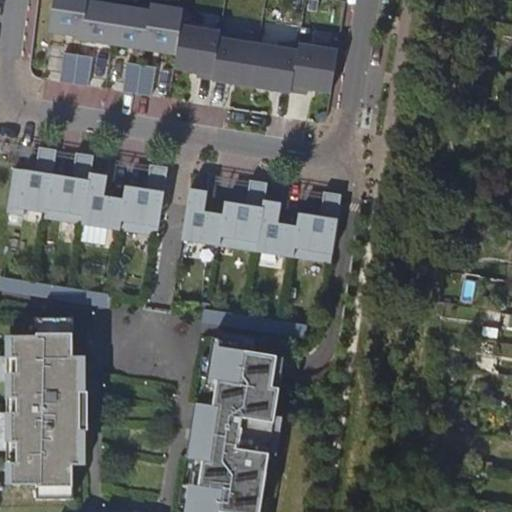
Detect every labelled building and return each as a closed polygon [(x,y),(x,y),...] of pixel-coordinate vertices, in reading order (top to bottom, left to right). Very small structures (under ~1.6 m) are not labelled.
[(88,0),(54,0),(50,32),(83,37),(84,31),(89,0),(88,0)] [(114,45),(120,5),(89,0),(84,31),(83,37),(82,40),(114,45)] [(181,26),(183,9),(152,4),(151,10),(145,50),(176,55),(181,26)] [(145,50),(151,10),(120,5),(114,45),(145,50)] [(220,32),(181,26),(176,55),(174,68),(197,72),(197,76),(213,79),(220,34),(220,32)] [(239,37),(220,34),(213,79),(212,81),(252,87),(258,45),(239,42),(239,37)] [(278,48),(258,45),(252,87),(291,93),(291,92),(298,46),(278,43),(278,48)] [(298,45),(298,46),(291,92),(307,95),(308,90),(331,93),(338,51),(298,45)] [(76,85),(80,55),(66,53),(61,82),(76,85)] [(90,87),(95,58),(80,55),(76,85),(90,87)] [(138,95),(142,65),(129,63),(124,92),(138,95)] [(153,97),(157,67),(142,65),(138,95),(153,97)] [(46,212),(52,175),(56,150),(39,147),(35,172),(14,169),(7,212),(23,215),(24,209),(46,212)] [(82,224),(90,173),(94,156),(76,153),(72,178),(52,175),(46,212),(45,218),(82,224)] [(157,236),(168,168),(150,165),(146,190),(126,186),(124,199),(120,230),(157,236)] [(120,230),(124,199),(104,196),(107,175),(90,173),(82,224),(120,230)] [(256,251),(265,201),(267,183),(250,181),(246,206),(226,202),(224,215),(219,245),(256,251)] [(219,245),(224,215),(204,212),(208,191),(190,189),(181,239),(219,245)] [(330,263),(341,195),(324,192),(320,217),(300,214),(298,226),(293,257),(330,263)] [(265,201),(256,251),(293,257),(298,226),(278,223),(282,203),(265,201)] [(105,305),(108,293),(66,283),(63,295),(105,305)] [(251,314),(249,329),(304,336),(306,321),(251,314)] [(81,378),(81,356),(73,356),(73,318),(37,318),(37,336),(11,336),(12,356),(7,356),(7,381),(7,413),(7,451),(7,465),(11,465),(12,485),(37,485),(37,500),(73,499),(73,465),(81,465),(81,444),(81,430),(81,391),(81,378)] [(275,416),(285,358),(245,351),(247,343),(213,338),(210,358),(206,378),(215,379),(211,406),(202,404),(195,403),(186,457),(194,459),(189,485),(186,505),(185,511),(259,511),(262,496),(269,455),(275,416)] [(206,378),(210,358),(202,356),(199,376),(206,378)] [(211,406),(215,379),(206,378),(202,404),(211,406)] [(276,456),(282,417),(275,416),(269,455),(276,456)] [(186,505),(189,485),(182,483),(179,503),(186,505)] [(267,511),(270,497),(262,496),(259,511),(267,511)]
